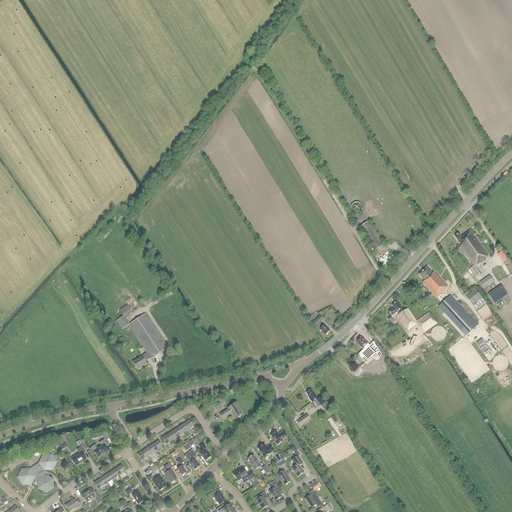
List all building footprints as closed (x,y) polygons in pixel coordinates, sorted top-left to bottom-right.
[(356,214),(358,214),(359,214),(360,213),(361,213),(362,212),(362,211),(362,210),(363,208),(363,207),(362,206),(362,205),(361,204),(360,203),(359,202),(358,202),(357,202),(356,202),(354,202),(353,203),(352,204),(352,205),(351,206),(351,207),(351,208),(351,209),(351,210),(352,212),(353,213),(354,214),(355,214),(356,214)] [(370,221),(360,227),(375,251),(384,245),(370,221)] [(460,246),(474,266),(475,266),(488,257),(474,238),(473,236),(473,235),(470,231),(462,237),(460,234),(455,237),(462,245),(460,246)] [(501,261),(506,259),(502,250),(497,253),(501,261)] [(427,268),(419,275),(424,281),(422,283),(436,298),(445,290),(448,287),(433,271),(432,273),(427,268)] [(477,269),(472,272),(476,278),(481,274),(477,269)] [(479,283),(484,290),(494,283),(489,276),(479,283)] [(488,295),(495,304),(507,294),(501,286),(488,295)] [(467,291),(464,294),(477,311),(486,304),(475,290),(470,294),(467,291)] [(450,296),(438,307),(465,336),(477,325),(450,296)] [(394,314),(406,332),(418,324),(424,333),(437,324),(430,313),(417,321),(408,309),(404,311),(398,302),(393,306),(394,307),(389,311),(392,316),(394,314)] [(131,311),(127,305),(119,310),(123,317),(116,321),(122,330),(128,325),(147,353),(132,363),(137,371),(146,365),(144,362),(150,358),(151,359),(168,347),(145,314),(129,324),(124,316),(131,311)] [(316,326),(325,335),(329,330),(324,325),(323,325),(320,322),(323,320),(319,316),(314,322),(317,325),(316,326)] [(488,333),(485,335),(491,344),(494,342),(488,333)] [(357,342),(357,343),(361,347),(361,348),(362,349),(363,348),(364,349),(357,355),(361,359),(364,356),(368,360),(371,356),(371,357),(375,354),(376,354),(380,358),(383,356),(374,342),(373,342),(374,343),(370,346),(367,343),(367,344),(361,338),(361,339),(360,340),(359,340),(358,340),(357,341),(357,342)] [(321,405),(325,402),(321,397),(318,399),(315,395),(314,395),(311,390),(306,394),(309,397),(308,398),(312,403),(313,402),(316,405),(318,404),(320,406),(321,405)] [(243,414),(236,404),(228,410),(220,415),(223,419),(227,416),(232,412),(236,419),(240,417),(241,417),(241,416),(243,414)] [(310,419),(307,414),(297,421),(300,426),(310,419)] [(189,433),(194,430),(188,422),(183,425),(189,433)] [(184,436),(189,433),(183,425),(179,428),(184,436)] [(179,439),(184,436),(179,428),(174,431),(179,439)] [(179,439),(174,431),(169,435),(175,443),(179,439)] [(275,441),(277,445),(282,441),(282,440),(287,436),(283,431),(279,434),(280,435),(279,435),(276,432),(271,435),(273,439),(272,440),(274,442),(275,441)] [(164,438),(170,446),(175,443),(169,435),(164,438)] [(198,437),(193,441),(196,445),(201,442),(198,437)] [(86,443),(83,439),(81,441),(83,445),(82,445),(85,450),(89,447),(86,443)] [(90,450),(93,454),(95,452),(98,457),(101,455),(103,454),(107,451),(105,447),(108,445),(107,444),(109,443),(107,439),(105,440),(104,439),(99,443),(101,446),(100,446),(97,448),(95,446),(90,449),(90,448),(89,449),(90,450)] [(163,450),(158,442),(153,445),(159,453),(163,450)] [(205,461),(211,457),(205,449),(206,448),(203,444),(199,447),(202,451),(199,453),(201,455),(201,457),(203,458),(205,461)] [(270,453),(274,450),(271,445),(266,448),(264,444),(258,448),(264,457),(270,453)] [(154,456),(159,453),(153,445),(148,448),(154,456)] [(71,459),(76,466),(79,464),(80,464),(81,463),(81,462),(85,459),(82,454),(86,452),(82,446),(77,450),(79,454),(71,459)] [(148,448),(144,451),(149,459),(154,456),(148,448)] [(197,468),(199,466),(195,460),(194,460),(193,458),(196,455),(192,450),(185,456),(190,463),(190,464),(195,470),(195,469),(196,469),(197,468)] [(139,455),(144,463),(149,459),(144,451),(139,455)] [(35,466),(39,473),(45,472),(44,470),(45,469),(46,470),(50,470),(51,468),(53,468),(56,462),(51,455),(43,456),(40,462),(41,462),(35,466)] [(251,465),(254,470),(261,466),(256,458),(255,459),(253,455),(248,459),(251,464),(251,465)] [(297,477),(304,473),(300,466),(303,464),(298,456),(292,460),(296,466),(292,469),(297,477)] [(177,470),(181,476),(186,473),(187,474),(190,472),(186,465),(185,465),(181,458),(176,462),(180,468),(177,470)] [(173,467),(170,463),(164,467),(165,469),(162,471),(164,474),(165,474),(168,480),(169,480),(171,483),(177,479),(173,474),(174,474),(171,470),(170,469),(173,467)] [(32,482),(33,480),(34,478),(36,479),(39,473),(35,466),(28,471),(28,470),(22,470),(18,477),(20,480),(23,485),(29,484),(30,482),(32,482)] [(120,467),(115,470),(121,478),(126,475),(120,467)] [(233,474),(237,481),(241,479),(242,481),(243,481),(245,482),(246,481),(248,480),(251,484),(257,481),(254,476),(253,476),(250,471),(250,472),(246,474),(242,467),(239,469),(239,470),(238,471),(237,471),(233,474)] [(116,481),(121,478),(115,470),(111,473),(116,481)] [(287,476),(288,476),(284,470),(276,476),(279,481),(282,480),(285,485),(290,481),(287,476)] [(45,472),(39,473),(36,479),(38,480),(39,482),(38,483),(39,487),(40,488),(41,490),(46,493),(53,488),(52,480),(47,477),(46,477),(45,476),(45,472)] [(111,473),(106,476),(111,485),(116,481),(111,473)] [(106,488),(111,485),(106,476),(101,480),(106,488)] [(151,481),(152,481),(153,481),(155,484),(160,490),(166,486),(160,476),(154,480),(153,478),(150,479),(151,481)] [(102,491),(106,488),(101,480),(96,483),(102,491)] [(269,492),(275,501),(282,497),(276,488),(279,486),(276,480),(268,485),(271,491),(269,492)] [(320,487),(318,483),(312,487),(314,491),(319,488),(320,487)] [(86,492),(91,501),(95,498),(97,501),(99,503),(101,501),(101,502),(103,501),(97,493),(95,494),(91,489),(86,492)] [(311,495),(305,499),(311,508),(316,505),(318,507),(321,504),(315,494),(314,495),(312,490),(309,492),(311,495)] [(134,493),(135,494),(132,496),(138,505),(144,501),(138,492),(137,491),(134,493)] [(225,501),(222,496),(220,492),(217,494),(215,491),(213,492),(210,495),(212,499),(215,497),(219,505),(225,501)] [(91,501),(86,492),(81,496),(86,503),(84,505),(88,511),(90,509),(88,507),(90,505),(88,503),(91,501)] [(259,499),(256,501),(262,509),(268,505),(264,500),(267,498),(264,492),(257,496),(259,499)] [(65,506),(69,511),(79,506),(80,507),(82,505),(79,500),(76,502),(75,500),(65,506)] [(125,511),(132,511),(130,509),(133,507),(130,502),(124,507),(125,508),(124,509),(126,511),(125,511)]
